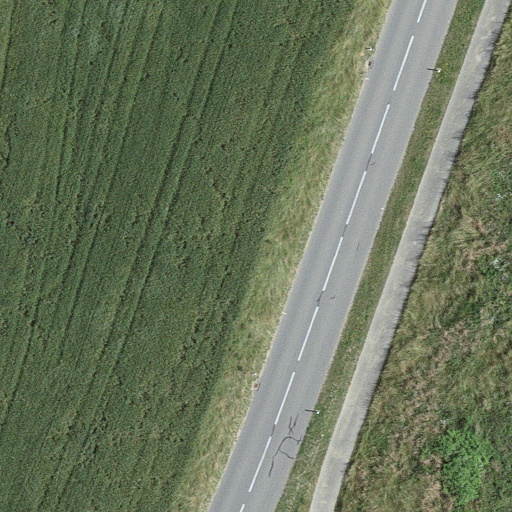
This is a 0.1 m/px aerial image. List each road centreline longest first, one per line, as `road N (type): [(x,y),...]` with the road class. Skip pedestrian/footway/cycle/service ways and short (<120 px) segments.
road 1 (tertiary): [(244,511),(426,0)]
road 2 (track): [(510,0),(330,511)]
